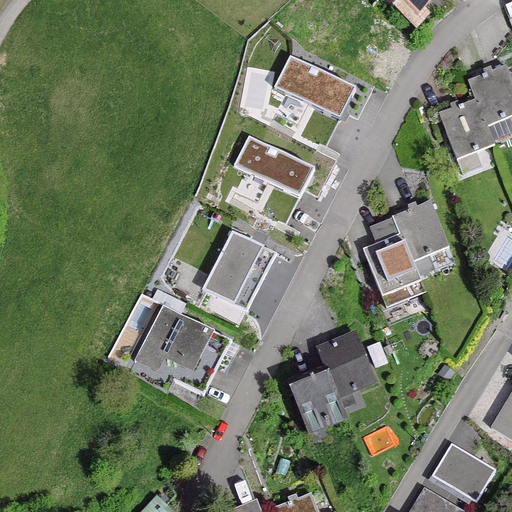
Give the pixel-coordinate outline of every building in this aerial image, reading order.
[(393,0),(413,18),(428,0),(393,0)] [(278,85),(339,116),(353,89),(292,58),(278,85)] [(511,132),(511,90),(503,68),(466,83),(473,101),(489,141),(490,141),(511,132)] [(473,101),(437,116),(438,120),(429,124),(433,134),(442,130),(455,162),(492,148),(490,141),(489,141),(473,101)] [(238,165),(299,194),(311,168),(250,139),(238,165)] [(391,219),(398,237),(399,237),(416,279),(433,272),(427,258),(447,250),(428,204),(391,219)] [(233,233),(203,290),(246,312),(275,254),(233,233)] [(416,279),(399,237),(398,237),(362,251),(380,299),(418,283),(416,279)] [(219,354),(223,356),(230,344),(161,308),(141,346),(179,366),(171,383),(197,396),(219,354)] [(372,385),(354,338),(316,354),(322,368),(324,372),(335,400),(336,399),(372,385)] [(382,357),(376,345),(368,349),(374,361),(382,357)] [(324,372),(322,368),(286,382),(306,433),(344,418),(336,399),(335,400),(324,372)] [(511,393),(491,429),(511,440),(511,393)] [(432,480),(475,505),(494,474),(450,449),(432,480)] [(456,511),(420,491),(407,511),(456,511)] [(271,510),(271,511),(314,511),(309,496),(295,501),(294,497),(286,500),(288,504),(271,510)] [(169,511),(157,499),(144,511),(169,511)]
